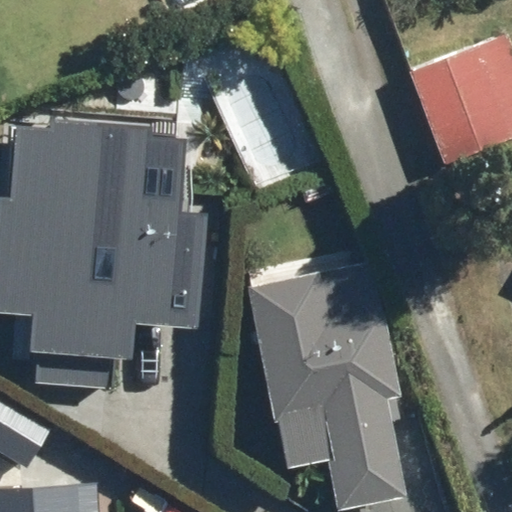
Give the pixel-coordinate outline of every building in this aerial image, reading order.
[(511,89),(488,32),(396,70),(448,194),(511,167),(511,89)] [(0,314),(26,316),(23,362),(128,368),(130,331),(191,335),(203,144),(0,132),(0,314)] [(362,264),(236,282),(267,499),(393,481),(362,264)] [(0,391),(0,451),(11,457),(37,412),(0,391)] [(0,511),(116,511),(116,480),(0,481),(0,511)]
